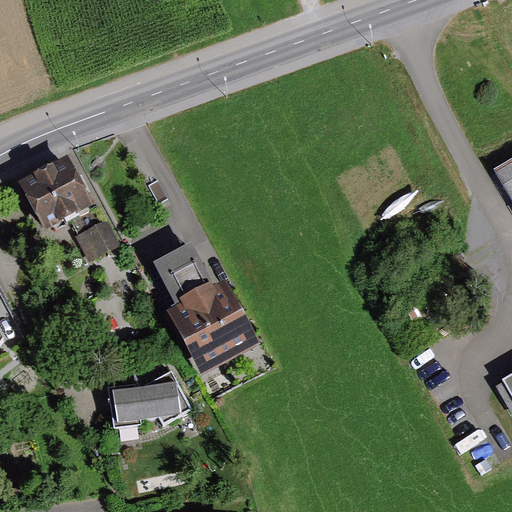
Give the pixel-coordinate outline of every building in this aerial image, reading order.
[(89,211),(67,167),(23,188),(45,233),(89,211)] [(511,170),(502,176),(511,193),(511,170)] [(119,248),(107,226),(78,241),(89,263),(119,248)] [(175,314),(215,293),(191,249),(151,271),(175,314)] [(257,348),(226,292),(172,322),(203,377),(257,348)] [(143,388),(110,393),(116,432),(165,426),(194,413),(172,375),(143,388)]
